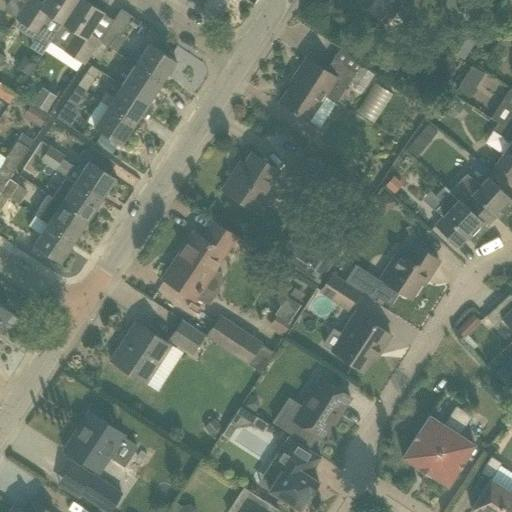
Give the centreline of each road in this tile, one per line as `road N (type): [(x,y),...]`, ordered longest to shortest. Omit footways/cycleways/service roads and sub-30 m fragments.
road 1 (residential): [(77,302),(242,56)]
road 2 (residential): [(365,483),(365,442),(473,276),(511,255)]
road 3 (residential): [(0,421),(77,302)]
